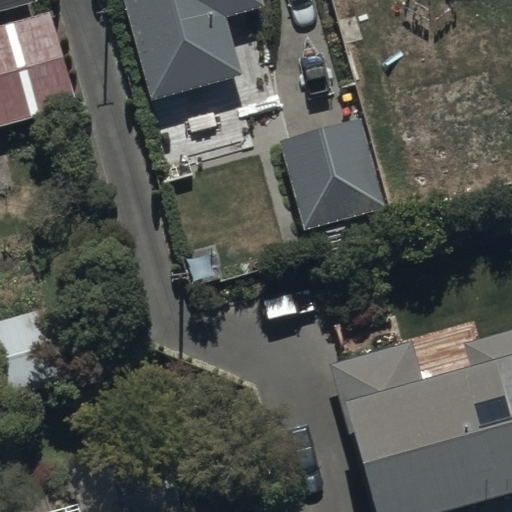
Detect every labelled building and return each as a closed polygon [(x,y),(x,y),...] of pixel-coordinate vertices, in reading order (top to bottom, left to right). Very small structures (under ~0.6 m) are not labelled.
[(126,0),(152,91),(240,66),(225,12),(264,2),(263,0),(126,0)] [(0,121),(77,100),(51,6),(0,20),(0,121)] [(362,112),(279,135),(303,224),(386,202),(362,112)] [(0,380),(64,361),(45,300),(0,313),(0,380)] [(511,323),(465,337),(470,354),(421,368),(411,336),(330,359),(346,416),(353,414),(380,511),(394,511),(511,478),(511,323)] [(0,511),(133,511),(123,474),(0,509),(0,511)]
